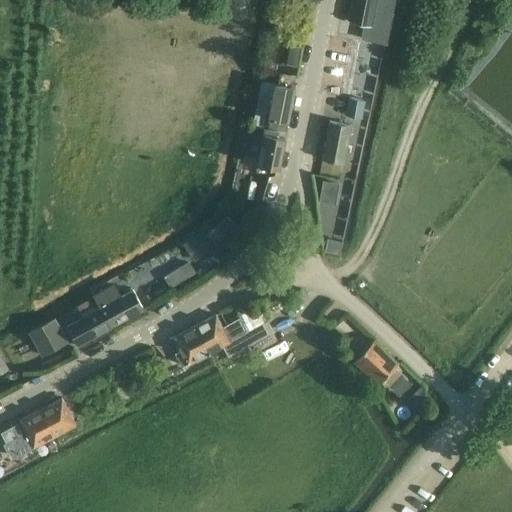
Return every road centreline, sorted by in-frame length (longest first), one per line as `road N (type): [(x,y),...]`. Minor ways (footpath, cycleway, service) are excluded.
road 1 (residential): [(0,412),(202,299)]
road 2 (residential): [(313,269),(466,407)]
road 3 (residential): [(293,166),(327,0)]
road 4 (residential): [(202,299),(263,236),(293,166)]
